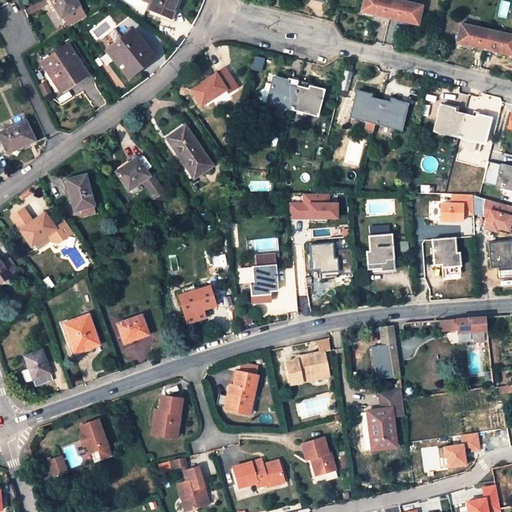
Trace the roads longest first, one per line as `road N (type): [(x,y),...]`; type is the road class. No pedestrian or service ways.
road 1 (unclassified): [(511,304),(365,316),(192,361)]
road 2 (unclassified): [(511,87),(214,15)]
road 3 (unclassified): [(60,152),(167,75),(214,15)]
road 4 (unclassified): [(192,361),(7,429)]
road 5 (residential): [(511,454),(487,460),(469,479),(339,511)]
road 6 (residential): [(11,26),(14,52),(60,152)]
